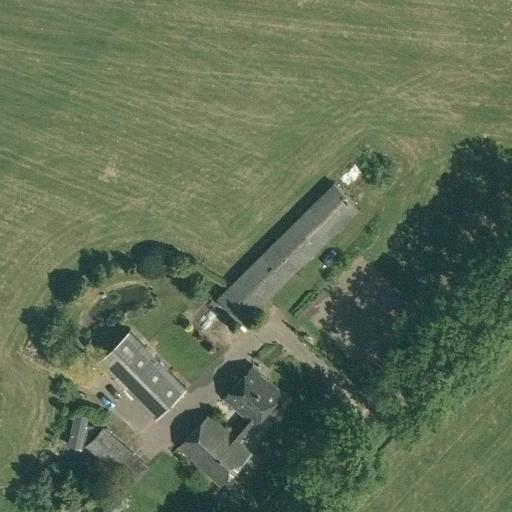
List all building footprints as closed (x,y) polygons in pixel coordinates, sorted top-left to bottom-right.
[(218,298),(242,323),(358,208),(334,183),(218,298)] [(99,359),(156,417),(186,388),(129,330),(99,359)] [(237,424),(245,432),(253,424),(254,425),(283,392),(252,365),(224,398),(244,416),(237,424)] [(69,444),(81,447),(89,415),(76,412),(69,444)] [(179,446),(221,485),(251,452),(238,441),(245,432),(237,424),(230,433),(209,413),(179,446)] [(86,444),(132,485),(149,465),(104,424),(86,444)]
